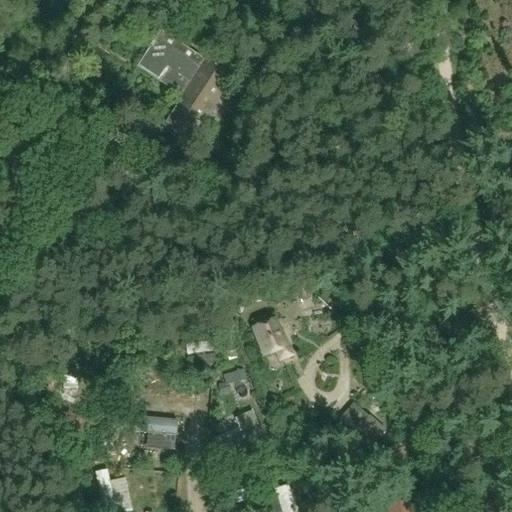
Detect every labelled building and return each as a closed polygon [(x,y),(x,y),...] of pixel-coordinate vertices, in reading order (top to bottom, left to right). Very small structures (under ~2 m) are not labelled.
[(237,84),(161,33),(139,67),(184,97),(145,156),(168,171),(208,113),(248,139),(259,121),(226,99),(237,84)] [(211,36),(204,46),(225,59),(231,50),(211,36)] [(21,129),(0,159),(0,167),(2,169),(0,172),(0,191),(17,203),(55,147),(43,138),(49,131),(33,120),(25,131),(21,129)] [(57,157),(42,180),(54,187),(68,164),(57,157)] [(335,284),(318,300),(330,314),(347,298),(335,284)] [(274,323),(254,330),(265,358),(276,353),(280,361),(292,357),(283,333),(281,334),(276,322),(274,323)] [(215,341),(186,346),(187,357),(196,355),(198,369),(219,366),(215,341)] [(246,380),(244,370),(223,375),(225,384),(218,385),(221,396),(231,393),(229,384),(246,380)] [(359,463),(386,430),(369,417),(369,418),(352,404),(337,424),(352,436),(341,449),(359,463)] [(398,416),(389,426),(396,433),(405,423),(398,416)] [(410,442),(370,455),(375,472),(416,458),(410,442)] [(293,511),(286,488),(274,492),(275,493),(258,499),(262,511),(293,511)] [(413,511),(411,503),(387,508),(388,511),(413,511)]
